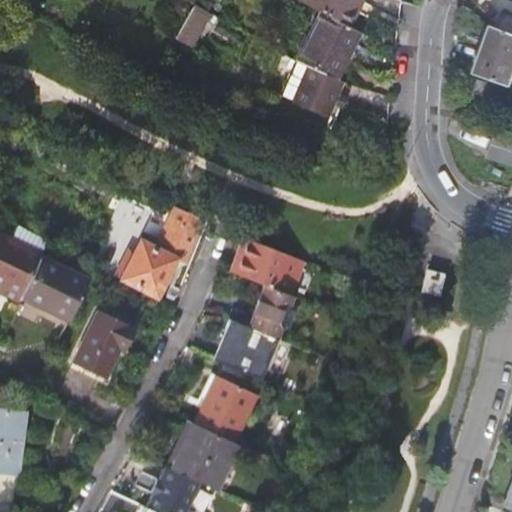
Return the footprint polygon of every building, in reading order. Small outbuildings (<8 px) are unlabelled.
[(299,0),(322,12),(347,23),(354,9),(358,0),(299,0)] [(206,16),(192,9),(178,37),(192,44),(206,16)] [(338,77),(361,31),(347,23),(322,12),(300,58),(338,77)] [(511,16),(503,13),(496,30),(511,36),(511,16)] [(511,36),(496,30),(493,29),(478,77),(511,89),(511,88),(511,36)] [(295,100),(308,66),(301,63),(296,60),(282,95),(295,100)] [(340,88),(343,80),(308,66),(295,100),(330,115),(335,102),(340,88)] [(471,99),(493,107),(499,90),(476,83),(471,99)] [(348,92),(340,88),(335,102),(344,105),(348,92)] [(511,170),(511,142),(496,137),(488,162),(511,170)] [(125,251),(114,274),(123,278),(160,295),(177,260),(185,263),(207,220),(178,206),(161,239),(144,231),(133,255),(125,251)] [(25,289),(43,255),(0,233),(0,283),(3,285),(23,295),(23,294),(25,289)] [(293,295),(306,259),(249,238),(237,273),(264,284),(293,295)] [(92,278),(43,255),(25,289),(51,303),(48,307),(72,320),(92,278)] [(445,274),(425,269),(419,292),(439,297),(445,274)] [(360,297),(364,287),(351,280),(348,291),(360,297)] [(294,295),(293,295),(264,284),(249,325),(278,337),(281,330),(289,326),(293,314),(289,308),(294,295)] [(0,290),(0,292),(20,301),(23,295),(3,285),(0,290)] [(51,303),(25,289),(23,294),(48,307),(51,303)] [(110,375),(124,346),(127,339),(131,341),(138,325),(101,308),(76,359),(110,375)] [(249,325),(230,318),(224,331),(226,332),(215,358),(261,378),(278,337),(249,325)] [(219,376),(197,424),(237,442),(259,394),(219,376)] [(0,407),(0,470),(20,472),(28,412),(0,407)] [(168,464),(175,468),(195,423),(188,420),(168,464)] [(195,423),(175,468),(215,487),(219,489),(240,443),(237,442),(197,424),(195,423)] [(286,447),(280,461),(292,467),(299,453),(286,447)] [(155,491),(148,506),(160,511),(186,511),(201,480),(175,468),(168,464),(161,478),(158,477),(152,490),(155,491)] [(296,500),(296,501),(296,502),(297,503),(298,504),(299,505),(300,505),(302,504),(303,504),(304,502),(304,501),(304,500),(303,498),(302,497),(301,497),(300,496),(298,497),(297,497),(296,498),(296,500)] [(145,511),(148,506),(141,503),(137,511),(145,511)]
